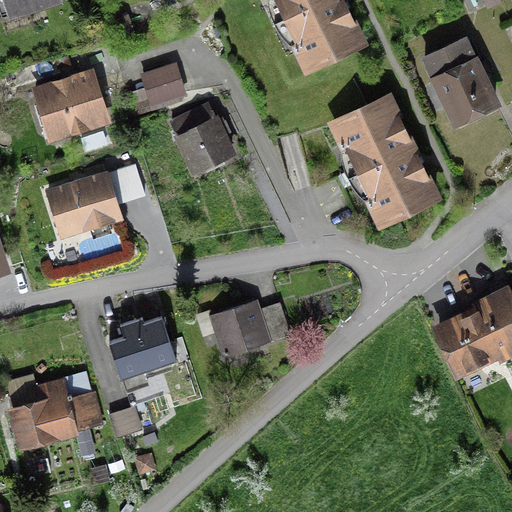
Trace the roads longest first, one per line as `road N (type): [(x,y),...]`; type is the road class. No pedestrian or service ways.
road 1 (residential): [(0,310),(103,285),(320,253),(350,256),(398,283)]
road 2 (residential): [(398,283),(148,511)]
road 3 (residential): [(511,203),(398,283)]
